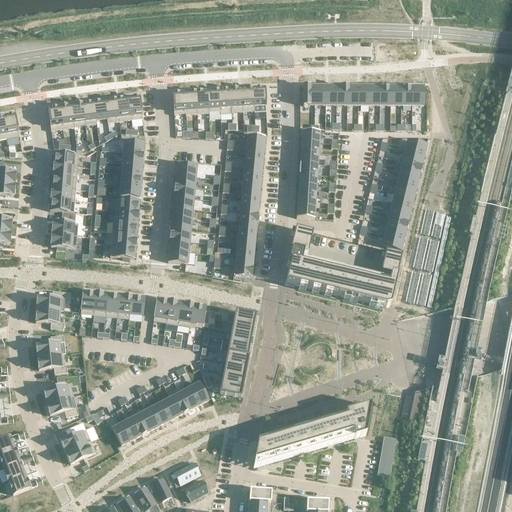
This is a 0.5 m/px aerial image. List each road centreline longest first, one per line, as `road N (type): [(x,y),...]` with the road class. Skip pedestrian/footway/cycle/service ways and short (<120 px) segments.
road 1 (residential): [(72,511),(24,413),(12,353),(20,286),(34,257),(41,155),(27,78)]
road 2 (residential): [(282,54),(287,112),(269,341),(236,475)]
road 3 (residential): [(155,61),(164,144),(152,284)]
road 4 (residential): [(350,511),(352,495),(236,475)]
road 5 (residential): [(155,61),(27,78)]
road 6 (residential): [(282,54),(155,61)]
